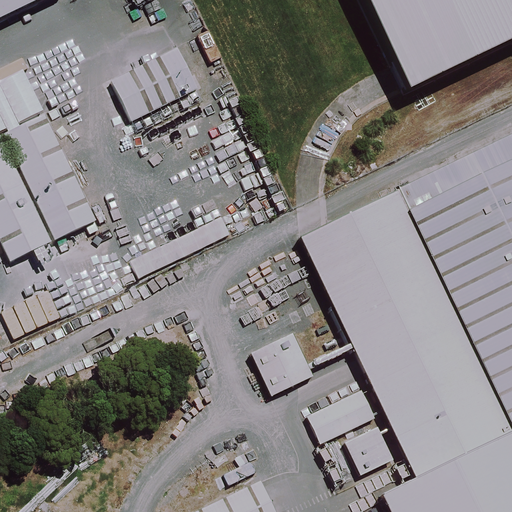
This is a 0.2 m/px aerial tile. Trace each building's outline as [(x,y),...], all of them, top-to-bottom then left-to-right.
[(0,0),(0,19),(41,0),(0,0)] [(511,48),(511,0),(354,0),(404,101),(511,48)] [(145,34),(134,12),(97,31),(109,53),(145,34)] [(178,97),(158,55),(93,87),(114,128),(178,97)] [(0,135),(41,115),(20,73),(0,82),(0,135)] [(80,230),(27,123),(0,136),(0,162),(42,248),(80,230)] [(511,511),(511,145),(316,237),(429,474),(385,495),(393,511),(511,511)] [(0,268),(42,248),(0,162),(0,268)] [(210,220),(119,265),(126,278),(216,234),(210,220)] [(310,381),(289,337),(249,357),(269,400),(310,381)] [(372,421),(359,394),(304,420),(317,447),(372,421)] [(389,464),(373,430),(342,445),(358,479),(389,464)] [(253,511),(244,493),(204,511),(253,511)]
